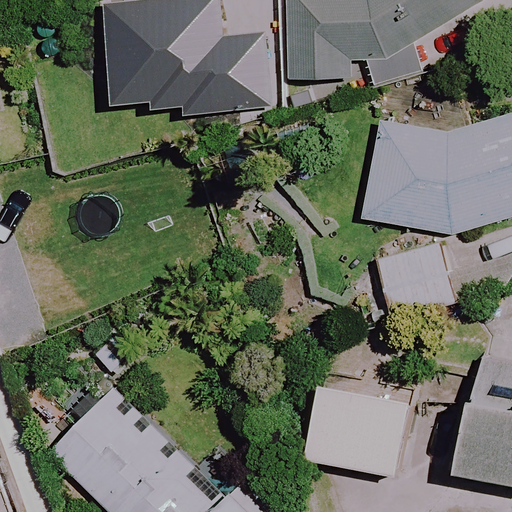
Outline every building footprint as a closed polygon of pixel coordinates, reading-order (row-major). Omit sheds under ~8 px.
[(286,0),(290,82),(355,82),(353,63),(367,62),(369,88),(424,74),(417,44),(481,1),(480,0),(286,0)] [(274,113),(258,53),(206,67),(222,127),(274,113)] [(511,118),(452,133),(388,130),(371,220),(452,235),(511,216),(511,118)] [(511,360),(488,356),(467,472),(511,480),(511,360)] [(414,386),(320,371),(307,459),(400,474),(414,386)] [(275,511),(243,479),(224,497),(199,472),(116,388),(51,453),(109,511),(275,511)]
